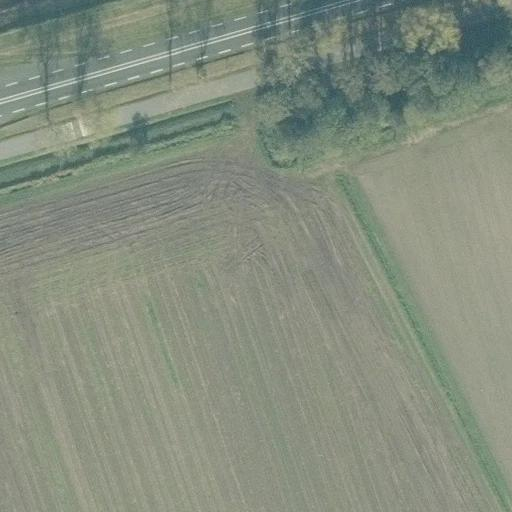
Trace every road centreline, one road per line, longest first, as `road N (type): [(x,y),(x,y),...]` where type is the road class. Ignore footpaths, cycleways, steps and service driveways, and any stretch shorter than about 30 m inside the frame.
road 1 (unclassified): [(0,152),(511,5)]
road 2 (primary): [(0,101),(352,0)]
